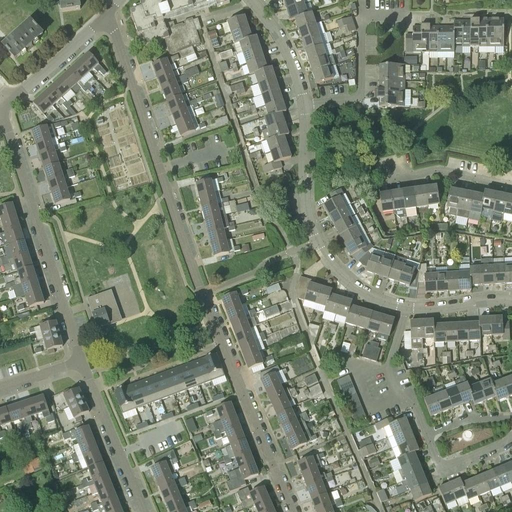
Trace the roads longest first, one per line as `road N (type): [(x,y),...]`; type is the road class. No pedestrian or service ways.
road 1 (residential): [(289,511),(201,293),(108,14)]
road 2 (residential): [(81,360),(0,111)]
road 3 (residential): [(304,104),(304,206),(320,251),(368,296),(405,307)]
road 4 (residential): [(304,104),(358,95),(362,15),(408,13)]
road 5 (residential): [(142,511),(81,360)]
road 6 (residential): [(426,435),(386,367),(405,307)]
road 7 (residential): [(511,185),(441,170),(382,176)]
road 8 (residential): [(11,99),(108,14)]
